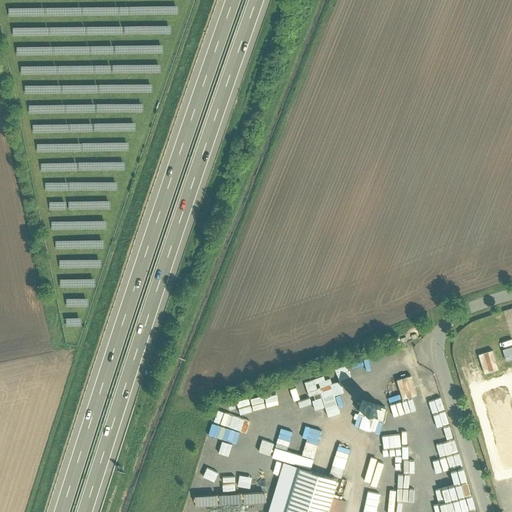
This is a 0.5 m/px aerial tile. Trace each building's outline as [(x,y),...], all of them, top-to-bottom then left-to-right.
[(511,344),(500,347),(503,358),(511,356),(511,344)] [(492,348),(476,353),(482,372),(498,367),(492,348)] [(387,376),(394,396),(409,391),(402,371),(387,376)] [(334,372),(289,384),(295,409),(310,405),(311,408),(338,401),(336,394),(322,397),(321,394),(339,389),(334,372)] [(412,396),(388,403),(391,415),(415,408),(412,396)] [(381,419),(385,406),(357,399),(356,403),(349,402),(346,414),(354,416),(351,425),(376,431),(379,418),(381,419)] [(209,422),(205,433),(229,442),(233,431),(209,422)] [(201,446),(235,457),(238,446),(205,435),(201,446)] [(454,437),(438,441),(441,453),(457,450),(454,437)] [(273,477),(277,465),(267,462),(264,474),(273,477)] [(328,511),(339,476),(302,465),(287,511),(328,511)] [(469,483),(455,484),(456,495),(470,493),(469,483)]
